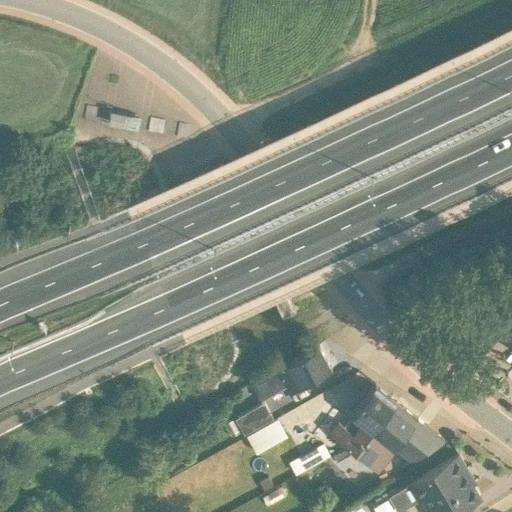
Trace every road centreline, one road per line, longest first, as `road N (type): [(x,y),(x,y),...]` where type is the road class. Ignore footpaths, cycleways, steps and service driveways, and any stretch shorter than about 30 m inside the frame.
road 1 (unclassified): [(37,0),(110,26),(220,110),(375,311),(478,405)]
road 2 (motorway): [(511,55),(0,288)]
road 3 (motorway): [(0,361),(511,130)]
road 4 (track): [(352,283),(511,206)]
